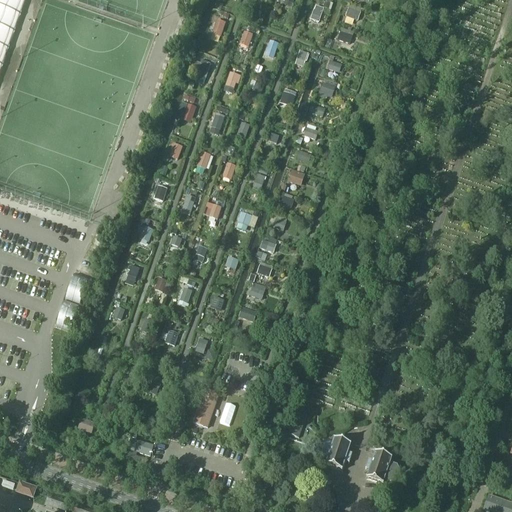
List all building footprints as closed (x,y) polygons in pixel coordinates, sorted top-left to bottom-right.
[(0,0),(0,71),(25,0),(0,0)] [(291,10),(294,0),(284,0),(282,7),(291,10)] [(318,23),(323,10),(314,7),(310,20),(318,23)] [(358,22),(360,14),(348,10),(345,18),(354,21),(358,22)] [(220,38),(225,23),(216,21),(212,36),(211,41),(217,44),(219,38),(220,38)] [(248,49),(252,35),(244,32),(239,46),(248,49)] [(352,39),(340,35),(338,42),(350,46),(352,39)] [(273,60),(278,44),(269,42),(264,57),(273,60)] [(303,68),(308,54),(299,51),(295,65),(303,68)] [(330,61),(327,71),(338,74),(341,67),(332,63),(332,61),(330,61)] [(206,79),(210,67),(202,64),(198,76),(206,79)] [(239,86),(241,78),(239,77),(230,74),(225,88),(234,91),(236,85),(239,86)] [(259,99),(264,86),(255,83),(251,96),(259,99)] [(332,97),(335,89),(322,84),(319,93),(332,97)] [(291,105),(294,97),(285,94),(282,102),(291,105)] [(192,121),(196,108),(187,105),(183,118),(192,121)] [(323,119),(325,112),(322,111),(315,108),(314,108),(311,115),(323,119)] [(220,131),(224,118),(216,115),(211,129),(220,131)] [(245,140),(250,127),(241,124),(237,137),(245,140)] [(315,141),(318,134),(306,130),(304,138),(315,141)] [(276,145),(279,137),(272,135),(269,143),(276,145)] [(178,162),(183,148),(174,145),(169,158),(178,162)] [(309,165),(312,153),(300,149),(296,161),(309,165)] [(206,171),(211,157),(201,153),(196,168),(206,171)] [(231,182),(236,167),(227,165),(226,166),(220,164),(219,167),(225,169),(222,179),(231,182)] [(301,188),(305,176),(291,172),(287,183),(301,188)] [(261,192),(265,178),(256,176),(252,190),(261,192)] [(163,203),(167,190),(158,187),(154,201),(163,203)] [(58,217),(61,210),(0,189),(0,196),(5,199),(58,217)] [(192,212),(196,200),(187,197),(183,210),(192,212)] [(294,201),(283,198),(280,206),(291,210),(294,201)] [(218,221),(221,209),(213,206),(209,218),(218,221)] [(249,228),(252,217),(241,214),(237,224),(249,228)] [(277,217),(273,228),(284,232),(288,221),(277,217)] [(146,249),(153,231),(145,229),(139,246),(146,249)] [(179,249),(182,241),(173,238),(170,246),(179,249)] [(273,254),(276,245),(268,243),(265,251),(273,254)] [(205,259),(208,251),(199,247),(196,255),(205,259)] [(259,252),(256,259),(265,262),(267,255),(259,252)] [(235,272),(239,262),(229,259),(225,268),(235,272)] [(269,279),(273,268),(261,263),(257,275),(269,279)] [(135,283),(140,269),(132,267),(127,280),(135,283)] [(163,293),(167,283),(159,280),(155,290),(163,293)] [(184,289),(180,302),(188,305),(192,292),(184,289)] [(261,301),(264,293),(252,289),(249,297),(261,301)] [(220,311),(224,302),(214,299),(211,308),(220,311)] [(121,322),(125,312),(117,309),(113,319),(121,322)] [(253,325),(256,315),(242,310),(238,320),(253,325)] [(154,323),(145,320),(141,332),(149,335),(154,323)] [(179,332),(171,329),(166,342),(175,345),(179,332)] [(200,340),(195,353),(203,356),(208,343),(200,340)] [(208,351),(207,359),(215,360),(216,352),(208,351)] [(105,368),(107,361),(100,358),(97,366),(105,368)] [(137,370),(128,367),(125,376),(134,379),(137,370)] [(154,377),(151,385),(151,386),(160,389),(163,380),(154,377)] [(157,397),(160,389),(151,386),(148,394),(157,397)] [(208,430),(219,396),(203,390),(191,424),(208,430)] [(295,410),(286,436),(300,441),(309,415),(295,410)] [(83,419),(79,428),(93,433),(96,424),(83,419)] [(265,434),(267,427),(257,424),(255,431),(265,434)] [(151,459),(154,448),(127,440),(124,450),(138,455),(151,459)] [(334,440),(335,440),(333,440),(333,441),(332,444),(327,443),(323,444),(321,450),(319,456),(321,459),(327,461),(326,465),(325,465),(325,466),(326,466),(340,471),(342,472),(342,470),(344,463),(348,464),(351,455),(347,453),(349,446),(350,446),(350,445),(349,445),(348,445),(334,440)] [(374,453),(374,454),(375,455),(372,462),(368,460),(365,470),(369,471),(372,462),(373,462),(369,471),(367,478),(366,478),(366,480),(367,480),(368,480),(382,484),(382,485),(383,485),(383,484),(384,480),(389,482),(393,481),(395,474),(402,477),(404,469),(390,464),(391,460),(392,459),(390,458),(390,459),(375,454),(376,454),(374,453)] [(38,487),(20,481),(19,483),(16,492),(34,498),(36,493),(38,487)] [(511,511),(511,504),(489,497),(484,511),(511,511)]
